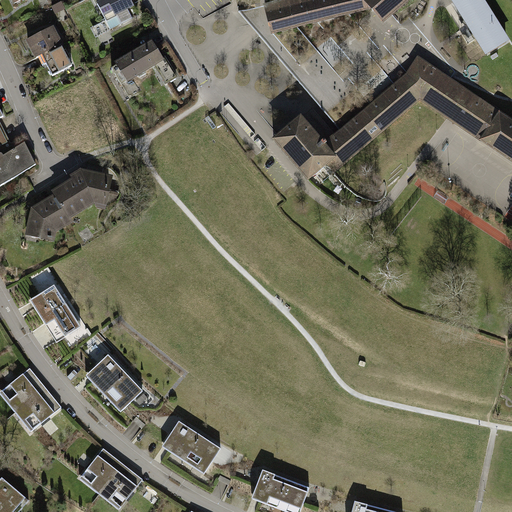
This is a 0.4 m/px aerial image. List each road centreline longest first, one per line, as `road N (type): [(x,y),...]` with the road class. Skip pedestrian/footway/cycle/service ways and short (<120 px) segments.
road 1 (residential): [(0,298),(42,365),(98,427),(221,511)]
road 2 (residential): [(0,52),(53,169)]
